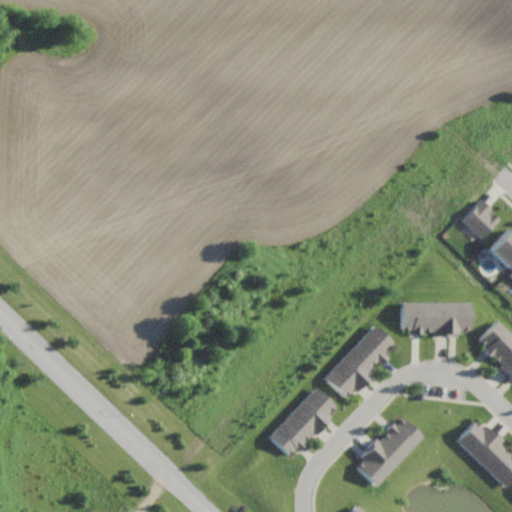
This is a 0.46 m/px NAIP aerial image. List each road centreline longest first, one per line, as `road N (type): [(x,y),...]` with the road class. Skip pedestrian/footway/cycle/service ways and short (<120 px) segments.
road 1 (residential): [(213,511),(0,310)]
road 2 (residential): [(311,511),(318,466),(397,382),(443,364)]
